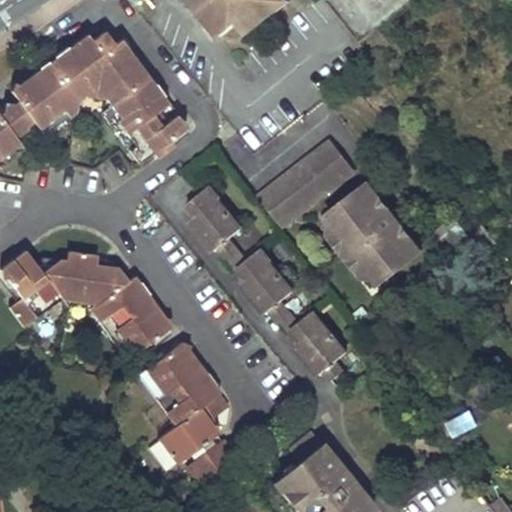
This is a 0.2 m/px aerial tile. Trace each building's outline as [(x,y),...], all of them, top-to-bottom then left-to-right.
[(187,0),(200,16),(204,12),(217,29),(223,36),(238,24),(245,34),(272,12),(268,7),(276,0),(187,0)] [(276,0),(268,7),(272,12),(276,15),(289,4),(291,3),(288,0),(276,0)] [(200,16),(194,19),(208,36),(217,29),(204,12),(200,16)] [(0,168),(0,169),(0,168),(0,158),(20,144),(15,138),(35,123),(39,130),(64,112),(69,119),(75,114),(78,101),(84,96),(105,99),(109,105),(118,117),(115,119),(133,145),(128,149),(138,162),(151,153),(155,157),(168,148),(165,143),(185,128),(184,118),(179,119),(120,38),(112,43),(103,31),(91,40),(87,35),(70,47),(69,46),(54,57),(55,58),(49,63),(48,62),(39,68),(40,69),(17,86),(15,82),(10,91),(17,100),(26,112),(7,126),(0,117),(0,168)] [(3,110),(0,112),(0,117),(7,126),(26,112),(17,100),(11,104),(17,112),(9,118),(3,110)] [(101,111),(128,149),(133,145),(115,119),(118,117),(109,105),(101,111)] [(64,112),(39,130),(44,137),(69,119),(64,112)] [(0,158),(0,168),(0,169),(25,151),(20,144),(0,158)] [(283,223),(331,187),(308,157),(260,194),(283,223)] [(423,250),(370,181),(327,214),(337,227),(331,232),(364,274),(370,270),(380,283),(423,250)] [(210,185),(187,204),(197,216),(191,221),(214,251),(218,248),(226,259),(233,254),(241,248),(232,236),(244,227),(210,185)] [(453,213),(434,231),(450,253),(462,268),(481,251),(453,213)] [(331,232),(337,227),(327,214),(322,219),(331,232)] [(16,302),(8,307),(22,325),(23,324),(59,296),(66,291),(71,297),(86,300),(90,296),(100,309),(115,329),(122,324),(140,348),(171,325),(171,315),(164,316),(133,275),(127,279),(115,264),(94,262),(95,252),(66,248),(64,258),(57,258),(39,270),(35,265),(23,249),(0,266),(0,277),(0,278),(7,279),(21,297),(16,302)] [(241,264),(237,266),(248,280),(242,285),(263,312),(267,310),(275,321),(282,315),(290,308),(281,297),(293,288),(261,248),(241,264)] [(94,262),(115,264),(106,253),(95,252),(94,262)] [(233,254),(226,259),(234,269),(237,266),(241,264),(233,254)] [(39,270),(57,258),(45,257),(35,265),(39,270)] [(370,270),(364,274),(374,287),(380,283),(370,270)] [(66,291),(59,296),(64,303),(100,309),(90,296),(86,300),(71,297),(66,291)] [(291,326),(289,328),(297,338),(292,342),(317,373),(322,369),(329,378),(339,370),(332,360),(345,350),(311,309),(291,326)] [(282,315),(275,321),(284,332),(289,328),(291,326),(282,315)] [(140,348),(122,324),(115,329),(114,330),(133,354),(140,348)] [(218,435),(218,430),(219,424),(213,424),(209,418),(200,406),(221,391),(189,348),(191,344),(183,343),(146,372),(163,393),(156,399),(175,425),(159,437),(161,441),(176,461),(178,464),(218,435)] [(163,393),(146,372),(139,377),(156,399),(163,393)] [(221,391),(200,406),(209,418),(230,402),(221,391)] [(453,439),(476,426),(467,411),(444,425),(453,439)] [(410,439),(418,457),(432,475),(446,464),(421,432),(410,439)] [(374,511),(313,437),(292,454),(301,466),(283,482),(294,496),(286,502),(293,511),(374,511)] [(151,449),(166,469),(176,461),(161,441),(151,449)] [(224,442),(190,468),(200,482),(235,456),(224,442)] [(294,496),(283,482),(274,488),(286,502),(294,496)] [(511,511),(500,496),(486,505),(491,511),(511,511)] [(263,511),(254,500),(238,511),(263,511)]
